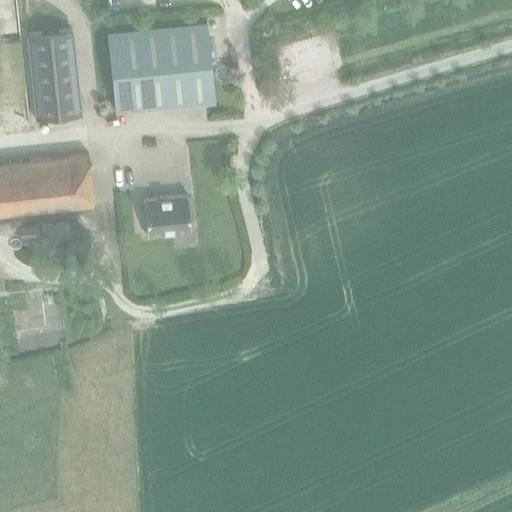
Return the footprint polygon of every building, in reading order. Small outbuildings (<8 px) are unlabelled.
[(114,109),(214,99),(206,18),(105,28),(114,109)] [(36,115),(81,110),(72,25),(26,30),(36,115)] [(0,212),(93,202),(87,150),(0,159),(0,212)] [(187,190),(144,195),(147,232),(191,228),(187,190)] [(65,219),(40,222),(41,230),(66,227),(65,219)] [(20,235),(37,233),(36,225),(19,227),(20,235)]
